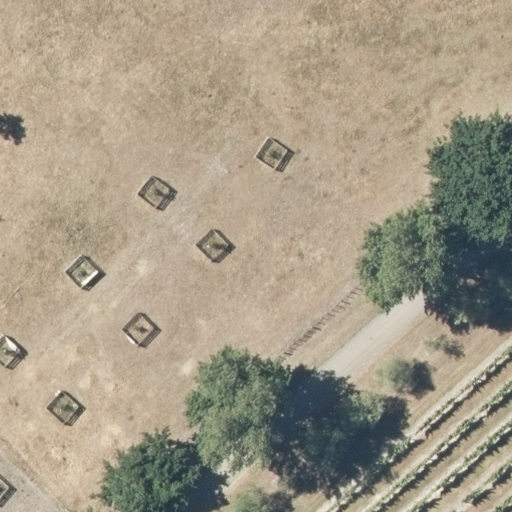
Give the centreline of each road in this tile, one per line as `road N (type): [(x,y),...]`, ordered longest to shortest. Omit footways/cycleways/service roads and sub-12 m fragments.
road 1 (track): [(511,221),(171,511)]
road 2 (track): [(0,427),(240,149)]
